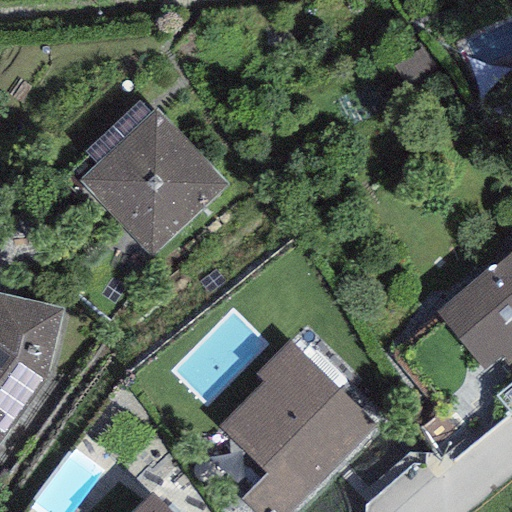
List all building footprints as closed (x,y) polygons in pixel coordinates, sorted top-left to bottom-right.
[(227,186),(154,109),(78,180),(151,257),(227,186)] [(493,265),(435,313),(484,371),(500,357),(508,367),(511,363),(511,253),(495,268),(493,265)] [(64,309),(0,293),(0,444),(50,382),(64,309)] [(290,511),(376,425),(288,338),(256,371),(266,381),(219,427),(267,474),(242,499),(255,511),(290,511)] [(167,511),(150,494),(131,511),(167,511)]
